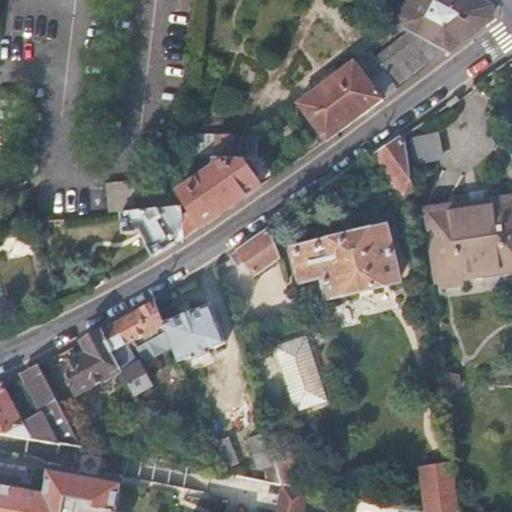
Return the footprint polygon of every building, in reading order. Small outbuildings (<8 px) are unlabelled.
[(414,32),(448,52),(492,18),(492,5),(483,0),(402,0),(409,5),(400,24),(414,32)] [(377,57),(400,89),(448,52),(414,32),(377,57)] [(299,102),(326,141),(355,121),(379,105),(400,89),(377,57),(373,53),(358,63),(355,62),(299,102)] [(198,155),(214,156),(215,133),(183,131),(182,146),(187,152),(198,155)] [(409,135),(412,162),(443,159),(440,131),(409,135)] [(215,133),(214,156),(243,157),(257,158),(257,136),(215,133)] [(405,196),(412,192),(403,135),(400,137),(376,154),(405,196)] [(178,191),(203,226),(229,208),(256,190),(263,184),(243,157),(214,156),(214,166),(178,191)] [(108,214),(124,213),(179,208),(169,196),(141,196),(141,181),(107,185),(108,214)] [(511,206),(511,199),(467,206),(467,202),(425,210),(438,288),(461,284),(460,277),(511,268),(511,206)] [(142,231),(155,255),(187,237),(181,208),(179,208),(124,213),(126,232),(142,231)] [(67,221),(66,238),(91,238),(91,221),(67,221)] [(386,228),(294,248),(302,279),(323,275),(328,298),(397,282),(386,228)] [(269,230),(240,251),(255,273),(259,272),(261,276),(274,266),(272,262),(277,257),(275,247),(282,244),(280,237),(272,239),(269,230)] [(121,371),(134,395),(150,386),(140,365),(136,368),(127,353),(137,347),(145,364),(175,348),(168,331),(165,323),(156,300),(133,312),(101,330),(121,371)] [(165,323),(168,331),(175,348),(179,360),(196,354),(197,357),(210,353),(209,348),(226,341),(211,304),(165,323)] [(101,330),(81,341),(86,354),(62,367),(75,394),(121,371),(101,330)] [(330,401),(308,334),(274,345),(296,412),(330,401)] [(271,354),(256,359),(268,394),(284,388),(271,354)] [(0,384),(0,432),(82,448),(37,364),(22,373),(21,373),(42,412),(22,422),(2,383),(0,384)] [(81,464),(82,448),(0,432),(0,449),(4,451),(24,455),(24,459),(34,462),(35,457),(53,460),(54,458),(81,464)] [(274,462),(273,458),(265,433),(249,437),(257,467),(267,464),(274,462)] [(222,466),(235,464),(231,437),(217,439),(222,466)] [(281,486),(301,489),(290,453),(273,458),(274,462),(281,486)] [(460,511),(452,461),(419,467),(426,511),(460,511)] [(272,484),(281,486),(274,462),(267,464),(272,484)] [(303,511),(306,490),(279,487),(276,511),(303,511)] [(48,492),(41,511),(91,511),(94,502),(48,492)]
